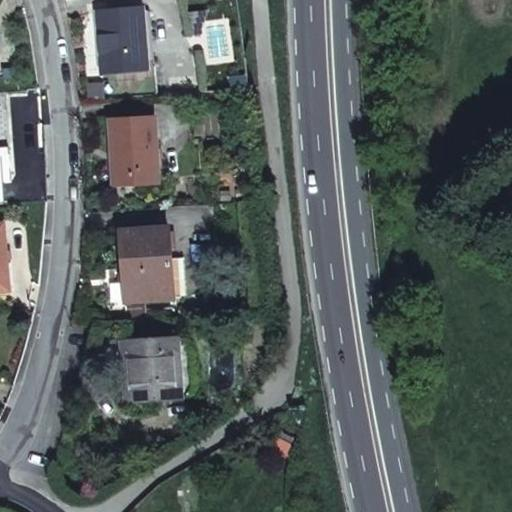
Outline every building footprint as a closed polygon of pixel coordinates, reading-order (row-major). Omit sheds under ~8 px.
[(98,13),(103,73),(148,69),(144,15),(143,8),(98,13)] [(159,182),(156,118),(111,120),(114,184),(159,182)] [(126,301),(174,298),(169,227),(121,230),(126,301)] [(128,341),(169,338),(168,317),(127,320),(128,341)] [(182,398),(178,338),(169,338),(128,341),(131,384),(126,384),(128,402),(182,398)] [(126,384),(131,384),(128,341),(123,341),(126,384)] [(273,450),(288,458),(294,447),(279,439),(273,450)]
